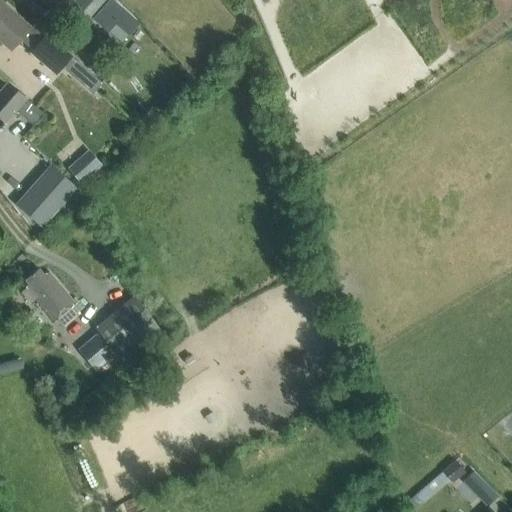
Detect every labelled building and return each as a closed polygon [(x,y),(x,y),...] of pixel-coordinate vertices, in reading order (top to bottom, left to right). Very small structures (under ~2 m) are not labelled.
[(31,0),(46,12),(56,0),(31,0)] [(108,1),(109,0),(74,0),(73,1),(92,18),(94,17),(100,22),(114,6),(108,1)] [(0,41),(11,51),(31,28),(8,7),(6,9),(0,4),(0,41)] [(71,58),(46,35),(29,53),(55,76),(62,68),(71,58)] [(89,56),(85,60),(91,67),(96,62),(89,56)] [(71,58),(62,68),(74,79),(82,68),(71,58)] [(44,114),(8,83),(0,91),(0,118),(5,123),(16,111),(33,126),(44,114)] [(81,184),(102,166),(88,151),(68,169),(81,184)] [(51,167),(17,205),(40,227),(75,188),(51,167)] [(35,300),(53,321),(75,303),(48,271),(44,275),(38,268),(25,279),(29,284),(21,291),(31,304),(35,300)] [(116,354),(157,319),(136,294),(95,329),(116,354)] [(112,353),(99,336),(80,352),(93,368),(112,353)] [(107,359),(96,368),(102,376),(114,367),(107,359)] [(125,388),(130,401),(140,396),(134,384),(125,388)] [(93,392),(84,398),(93,410),(101,404),(93,392)] [(455,460),(442,471),(443,471),(450,480),(452,483),(465,473),(455,460)] [(479,496),(487,505),(496,496),(488,487),(479,496)]
